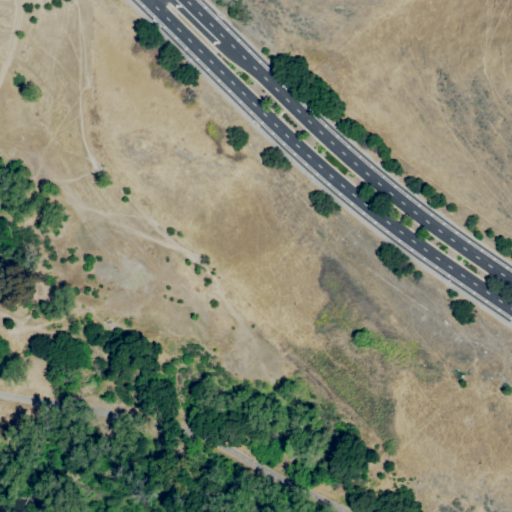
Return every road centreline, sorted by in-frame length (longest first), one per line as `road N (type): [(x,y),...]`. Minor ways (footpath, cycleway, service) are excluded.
road 1 (secondary): [(147,0),(319,167),(511,311)]
road 2 (secondary): [(511,281),(452,243),(320,133),(229,43)]
